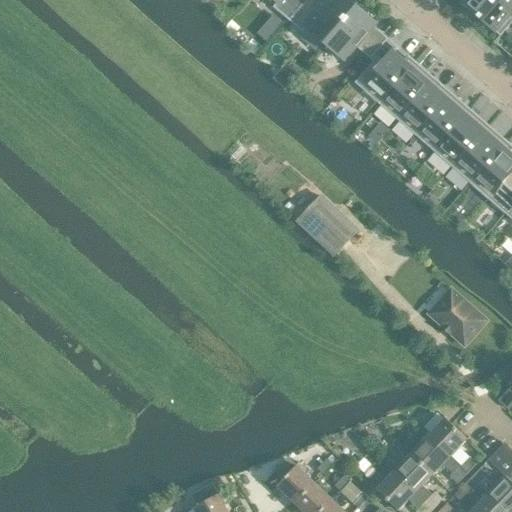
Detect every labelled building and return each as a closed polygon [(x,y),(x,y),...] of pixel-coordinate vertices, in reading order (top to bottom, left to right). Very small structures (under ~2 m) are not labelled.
[(272,0),(278,5),(282,0),(301,0),(304,2),(288,20),(289,21),(306,0),(272,0)] [(306,0),(289,21),(303,33),(307,29),(325,44),(357,8),(348,0),(306,0)] [(468,0),(464,5),(500,37),(511,23),(511,12),(511,13),(496,0),(468,0)] [(511,0),(496,0),(511,13),(511,12),(511,11),(511,0)] [(357,8),(325,44),(344,61),(356,47),(371,59),(389,39),(374,26),(376,24),(357,8)] [(374,62),(355,83),(380,105),(416,63),(415,63),(411,68),(394,53),(398,48),(389,39),(371,59),(374,62)] [(416,63),(380,105),(382,107),(398,121),(434,79),(433,78),(429,84),(423,79),(427,73),(416,63)] [(434,79),(398,121),(413,134),(416,136),(448,100),(447,100),(441,94),(446,89),(434,79)] [(448,100),(416,137),(418,139),(434,152),(466,116),(465,115),(459,110),(464,105),(452,94),(447,100),(448,100)] [(466,116),(434,152),(449,165),(452,168),(484,132),(477,126),(482,120),(470,110),(465,115),(466,116)] [(484,132),(452,168),(455,170),(470,184),(502,147),(503,148),(507,142),(495,132),(491,137),(484,132)] [(502,147),(470,184),(488,199),(501,210),(511,197),(511,190),(503,183),(511,172),(511,155),(503,148),(502,147)] [(511,190),(511,197),(501,210),(505,214),(508,216),(511,211),(511,172),(503,183),(511,190)] [(296,222),(334,258),(360,231),(322,195),(296,222)] [(452,335),(465,346),(487,321),(452,290),(430,315),(443,327),(443,328),(451,335),(452,335)] [(451,457),(468,440),(446,419),(429,437),(451,457)] [(460,467),(451,457),(429,437),(412,454),(434,475),(443,465),(453,474),(450,477),(458,484),(468,474),(460,467)] [(511,450),(505,444),(489,461),(497,469),(511,453),(511,450)] [(511,453),(497,469),(505,476),(511,469),(511,453)] [(424,486),(434,475),(412,454),(395,472),(434,509),(443,500),(436,492),(433,495),(424,486)] [(460,467),(468,474),(477,464),(469,457),(460,467)] [(324,475),(334,465),(328,459),(318,469),(324,475)] [(296,504),(315,484),(298,467),(278,487),(296,504)] [(472,478),(480,485),(489,476),(481,468),(472,478)] [(431,511),(434,509),(395,472),(377,490),(399,511),(409,501),(419,510),(416,511),(431,511)] [(341,492),(344,489),(351,482),(345,476),(335,486),(341,492)] [(486,479),(480,485),(489,495),(507,511),(511,511),(511,482),(506,477),(496,488),(486,479)] [(473,493),(480,485),(472,478),(462,488),(470,496),(473,493)] [(323,511),(334,501),(321,489),(315,484),(296,504),(303,511),(323,511)] [(482,502),(472,511),(507,511),(489,495),(480,485),(473,493),(482,502)] [(368,498),(362,493),(353,503),(358,508),(368,498)] [(195,511),(228,511),(219,496),(194,510),(195,511)] [(344,511),(334,501),(323,511),(344,511)]
